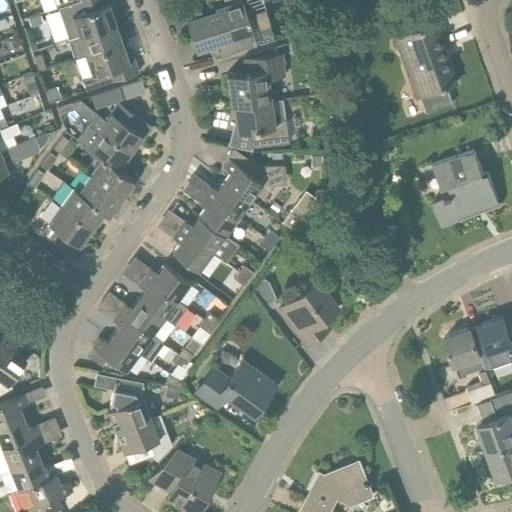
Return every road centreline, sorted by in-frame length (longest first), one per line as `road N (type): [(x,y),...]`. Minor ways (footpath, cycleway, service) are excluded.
road 1 (residential): [(141,0),(181,131),(172,173),(81,297)]
road 2 (residential): [(407,312),(319,0)]
road 3 (residential): [(81,297),(60,333),(59,390),(103,492),(127,511)]
road 4 (residential): [(245,511),(311,399),(364,343)]
road 5 (residential): [(430,511),(364,343)]
road 6 (residential): [(407,312),(468,271),(511,254)]
